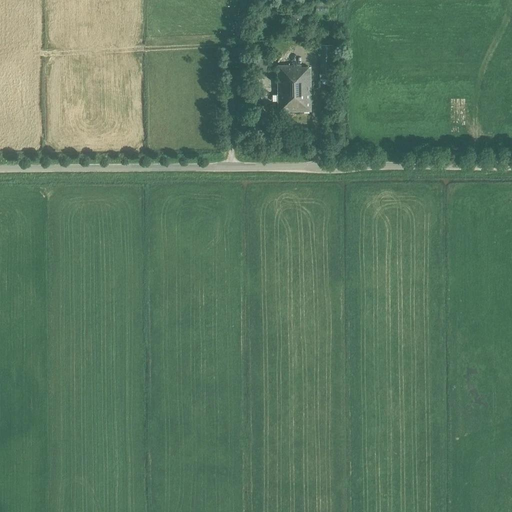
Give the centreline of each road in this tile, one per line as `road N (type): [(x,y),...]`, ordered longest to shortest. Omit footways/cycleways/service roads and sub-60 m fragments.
road 1 (unclassified): [(0,170),(511,165)]
road 2 (track): [(511,0),(479,90),(477,166)]
